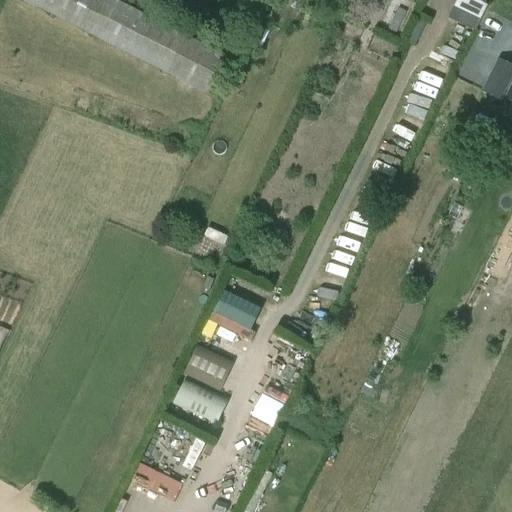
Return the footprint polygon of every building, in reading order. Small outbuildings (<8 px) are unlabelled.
[(20,0),(213,98),(233,60),(115,0),(20,0)] [(487,7),(483,5),(473,0),(456,0),(448,18),(475,32),(487,7)] [(511,78),(511,66),(498,59),(482,92),(501,101),(511,78)] [(507,151),(511,137),(511,120),(494,114),(484,143),(507,151)] [(251,344),(256,334),(245,329),(255,308),(216,290),(201,321),(251,344)] [(186,355),(238,376),(247,353),(196,332),(186,355)] [(212,423),(222,401),(177,379),(166,401),(212,423)] [(244,415),(267,427),(279,404),(256,392),(244,415)] [(241,511),(255,511),(274,476),(260,469),(239,511),(241,511)]
